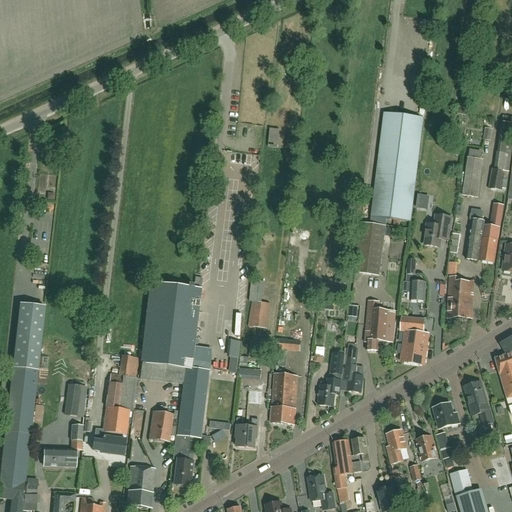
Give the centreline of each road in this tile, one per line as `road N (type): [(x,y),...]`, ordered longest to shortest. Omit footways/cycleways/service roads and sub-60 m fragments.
road 1 (residential): [(193,511),(511,325)]
road 2 (unclassified): [(0,132),(291,0)]
